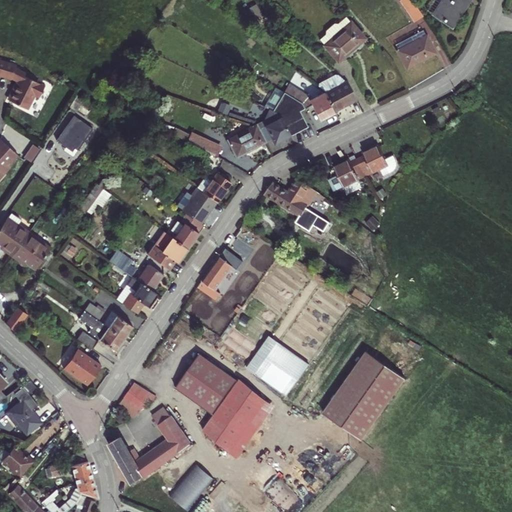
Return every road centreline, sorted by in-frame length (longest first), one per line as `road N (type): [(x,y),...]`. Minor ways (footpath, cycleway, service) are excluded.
road 1 (tertiary): [(84,422),(261,178),(452,80),(487,23)]
road 2 (tertiary): [(0,335),(84,422)]
